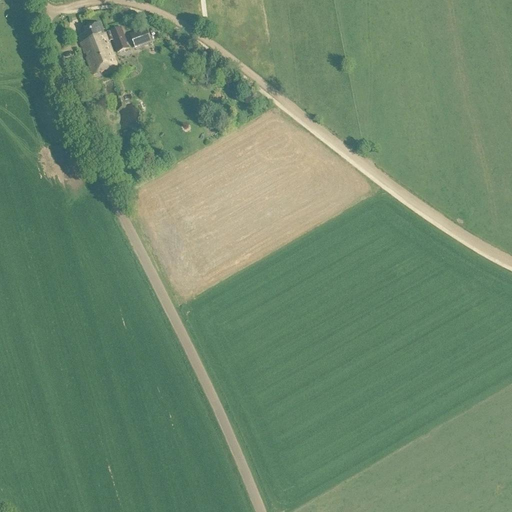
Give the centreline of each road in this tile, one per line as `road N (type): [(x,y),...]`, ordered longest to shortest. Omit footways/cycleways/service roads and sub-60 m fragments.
road 1 (tertiary): [(260,511),(82,127),(39,0)]
road 2 (track): [(511,261),(441,220),(162,15),(109,2),(43,12)]
